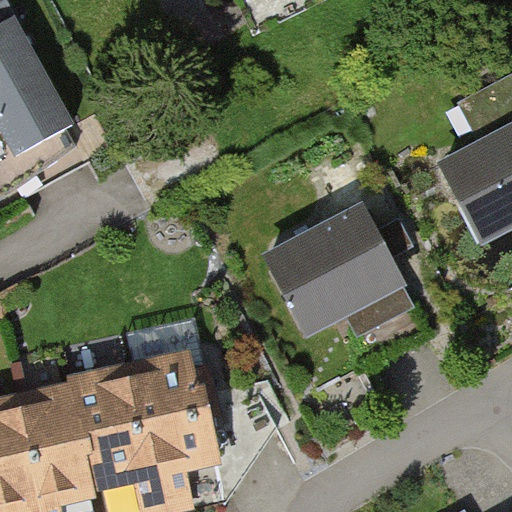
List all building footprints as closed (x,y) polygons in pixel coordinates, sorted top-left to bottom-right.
[(93,161),(6,0),(0,0),(0,160),(21,200),(93,161)] [(240,0),(254,26),(305,0),(240,0)] [(511,124),(511,136),(447,171),(484,240),(511,225),(511,114),(508,117),(511,124)] [(366,212),(270,263),(308,334),(404,284),(366,212)] [(189,379),(184,357),(75,381),(76,388),(0,404),(0,511),(18,511),(93,496),(84,454),(96,451),(104,485),(217,460),(203,396),(212,394),(208,375),(189,379)]
